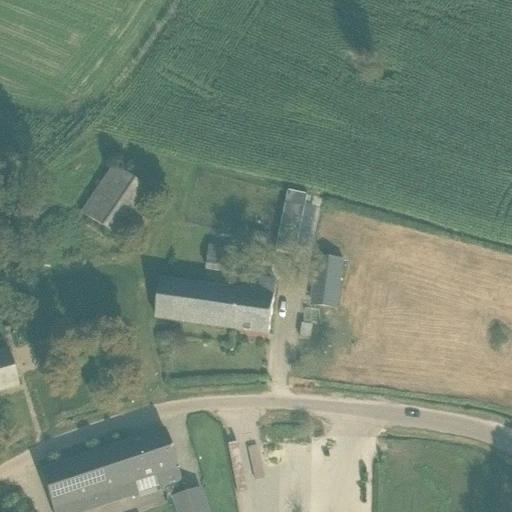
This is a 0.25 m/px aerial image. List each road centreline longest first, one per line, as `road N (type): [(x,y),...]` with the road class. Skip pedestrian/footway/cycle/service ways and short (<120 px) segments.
road 1 (unknown): [(351,0),(325,13),(260,73),(150,231),(153,342),(178,408)]
road 2 (residential): [(0,471),(53,442),(139,414),(270,403)]
road 3 (residential): [(511,441),(477,427),(270,403)]
